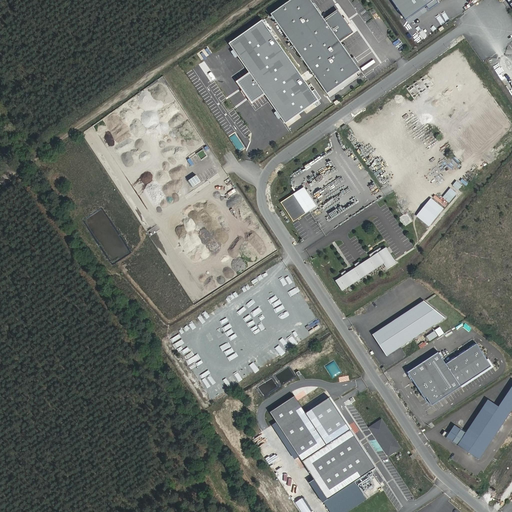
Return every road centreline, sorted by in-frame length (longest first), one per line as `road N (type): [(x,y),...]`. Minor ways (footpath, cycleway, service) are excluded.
road 1 (residential): [(483,511),(432,465),(260,195),(281,157),(459,30),(490,28)]
road 2 (unknown): [(371,372),(341,385),(306,380),(263,405),(261,417),(321,511)]
road 3 (unknown): [(394,369),(466,333),(501,351),(503,368),(440,412),(427,415),(418,404)]
road 4 (unknown): [(394,369),(343,406),(412,507)]
